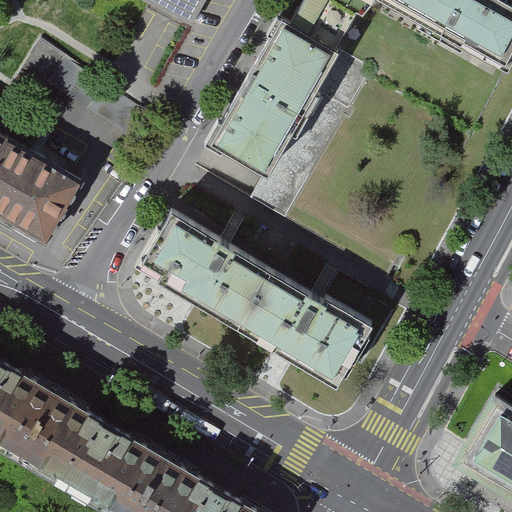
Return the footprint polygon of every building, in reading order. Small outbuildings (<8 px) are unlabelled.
[(148,0),(192,23),(203,0),(148,0)] [(511,0),(379,0),(511,75),(511,0)] [(343,51),(285,19),(213,148),(271,179),(343,51)] [(0,169),(16,143),(0,134),(0,169)] [(16,143),(0,169),(0,216),(46,244),(83,183),(16,143)] [(244,332),(279,273),(175,211),(165,227),(160,225),(138,262),(163,277),(160,282),(244,332)] [(279,273),(244,332),(338,388),(377,323),(330,296),(327,301),(279,273)] [(0,443),(23,457),(59,394),(0,359),(0,443)] [(118,511),(139,511),(171,460),(59,394),(23,457),(118,511)] [(511,486),(511,410),(494,399),(461,456),(511,486)] [(118,511),(23,457),(0,443),(0,511),(118,511)] [(256,511),(171,460),(139,511),(256,511)]
